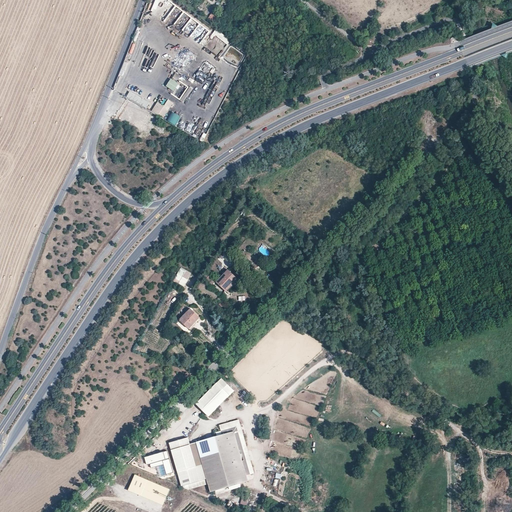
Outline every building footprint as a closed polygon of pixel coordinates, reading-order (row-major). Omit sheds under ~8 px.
[(210,38),(216,29),(214,27),(207,36),(210,38)] [(238,46),(216,29),(210,38),(213,40),(216,36),(227,45),(223,50),(224,50),(231,55),(232,55),(238,46)] [(177,30),(174,36),(180,39),(184,34),(177,30)] [(204,46),(210,38),(207,36),(205,34),(198,42),(204,46)] [(242,50),(238,46),(232,55),(236,58),(242,50)] [(236,58),(232,55),(231,55),(224,50),(223,50),(219,55),(231,64),(236,58)] [(237,60),(243,63),(248,53),(242,50),(237,60)] [(166,86),(174,91),(178,86),(184,77),(176,72),(166,86)] [(183,89),(178,86),(174,91),(172,95),(177,98),(183,89)] [(130,92),(127,98),(146,108),(149,102),(130,92)] [(158,116),(163,120),(173,103),(168,100),(164,106),(158,116)] [(158,116),(164,106),(158,102),(152,111),(158,116)] [(177,126),(181,116),(172,112),(167,121),(177,126)] [(135,125),(138,119),(132,116),(129,122),(135,125)] [(181,268),(173,283),(183,288),(192,274),(181,268)] [(238,279),(228,270),(217,282),(227,291),(238,279)] [(216,281),(210,276),(206,280),(212,285),(216,281)] [(200,318),(191,309),(180,320),(190,329),(200,318)] [(209,417),(235,391),(222,378),(196,403),(209,417)] [(242,389),(239,391),(248,399),(251,398),(242,389)] [(216,433),(217,437),(234,432),(245,474),(253,472),(239,420),(220,425),(221,431),(216,433)] [(217,437),(197,443),(206,477),(211,492),(248,482),(245,474),(234,432),(217,437)] [(206,477),(197,443),(190,444),(189,438),(171,442),(183,484),(206,477)] [(163,451),(141,456),(142,462),(158,458),(162,473),(168,471),(163,451)] [(247,506),(249,499),(243,497),(241,504),(247,506)] [(253,502),(250,510),(255,511),(258,504),(253,502)]
